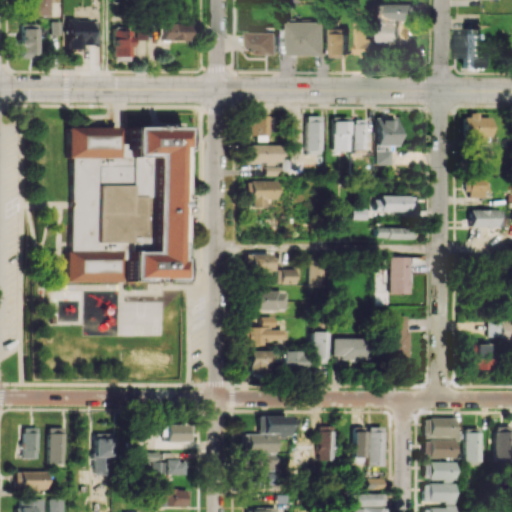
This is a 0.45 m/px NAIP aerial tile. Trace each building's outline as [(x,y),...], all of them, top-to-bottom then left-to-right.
[(47,0),(27,0),(27,15),(48,16),(47,0)] [(413,19),(413,4),(386,4),(386,6),(379,6),(379,14),(385,14),(385,19),(413,19)] [(65,47),(90,47),(90,20),(65,19),(65,47)] [(324,54),(324,21),(287,21),(287,54),(324,54)] [(355,57),(370,57),(370,22),(355,22),(355,57)] [(158,40),(185,40),(185,23),(158,23),(158,40)] [(398,25),(377,25),(376,42),(397,42),(398,25)] [(477,68),(478,28),(462,27),(461,68),(477,68)] [(17,54),(34,54),(34,28),(18,28),(17,54)] [(329,57),(345,57),(346,28),(330,28),(329,57)] [(111,30),(110,59),(128,59),(129,31),(111,30)] [(248,54),(278,54),(278,31),(248,31),(248,54)] [(489,139),(490,117),(476,117),(476,114),(462,114),(461,138),(489,139)] [(247,135),(267,135),(267,115),(243,115),(243,127),(247,127),(247,135)] [(319,116),(304,116),(304,154),(319,154),(319,116)] [(347,151),(347,117),(330,117),(330,150),(347,151)] [(388,165),(389,147),(394,147),(395,117),(373,117),(373,165),(388,165)] [(351,149),(365,149),(365,120),(351,120),(351,149)] [(64,124),(117,124),(117,138),(128,138),(128,124),(179,124),(179,143),(175,143),(175,256),(179,256),(179,279),(128,279),(128,260),(120,260),(120,279),(64,279),(64,250),(71,250),(71,157),(64,157),(64,124)] [(243,144),(243,162),(270,163),(270,161),(276,162),(277,145),(243,144)] [(465,197),(485,197),(486,180),(465,179),(465,197)] [(275,198),(274,180),(244,180),(244,198),(251,198),(251,207),(265,207),(265,199),(275,198)] [(372,196),(372,211),(388,211),(388,216),(411,217),(412,196),(372,196)] [(501,209),(467,209),(467,226),(500,226),(501,209)] [(411,238),(411,226),(372,227),(373,239),(411,238)] [(271,253),(244,253),(244,271),(271,270),(271,253)] [(407,293),(406,256),(386,256),(387,293),(407,293)] [(322,286),(323,258),(308,258),(307,286),(322,286)] [(279,283),(292,284),(293,268),(279,268),(279,283)] [(248,309),(281,310),(281,291),(248,290),(248,309)] [(406,315),(385,315),(384,360),(405,360),(406,315)] [(240,343),(283,342),(283,328),(273,328),(272,316),(258,316),(258,327),(240,327),(240,343)] [(511,320),(486,319),(485,336),(499,336),(498,341),(511,340),(511,320)] [(309,363),(325,363),(325,331),(309,331),(309,363)] [(330,358),(362,359),(363,338),(330,337),(330,358)] [(471,344),(470,369),(488,369),(489,344),(471,344)] [(268,350),(248,350),(248,374),(269,374),(268,350)] [(304,352),(281,352),(281,370),(305,370),(304,352)] [(272,453),(273,436),(286,436),(287,415),(255,415),(255,433),(240,433),(240,452),(272,453)] [(452,435),(452,417),(422,417),(422,436),(452,435)] [(159,441),(184,441),(184,425),(159,424),(159,441)] [(331,426),(316,426),(316,459),(332,459),(331,426)] [(491,462),(510,461),(509,426),(490,426),(491,462)] [(35,458),(36,427),(21,427),(20,457),(35,458)] [(62,463),(62,427),(45,427),(45,463),(62,463)] [(362,427),(351,427),(351,462),(362,462),(362,427)] [(365,465),(381,466),(382,427),(366,427),(365,465)] [(478,465),(479,428),(462,428),(461,464),(478,465)] [(109,433),(92,433),(91,474),(109,475),(109,433)] [(453,457),(452,439),(421,439),(421,458),(453,457)] [(155,460),(155,451),(141,452),(142,461),(155,460)] [(276,470),(276,454),(245,454),(245,470),(276,470)] [(182,460),(149,460),(149,473),(182,474),(182,460)] [(421,461),(421,480),(452,480),(453,462),(421,461)] [(12,471),(12,490),(45,490),(45,470),(12,471)] [(266,485),(265,491),(275,492),(275,474),(249,473),(249,485),(266,485)] [(365,488),(381,489),(381,478),(365,477),(365,488)] [(420,500),(452,501),(452,483),(421,483),(420,500)] [(185,489),(153,488),(153,506),(185,506),(185,489)] [(382,493),(350,493),(350,506),(383,505),(382,493)] [(47,498),(47,511),(62,511),(62,498),(47,498)] [(43,499),(15,499),(15,511),(34,511),(43,511),(43,499)]
